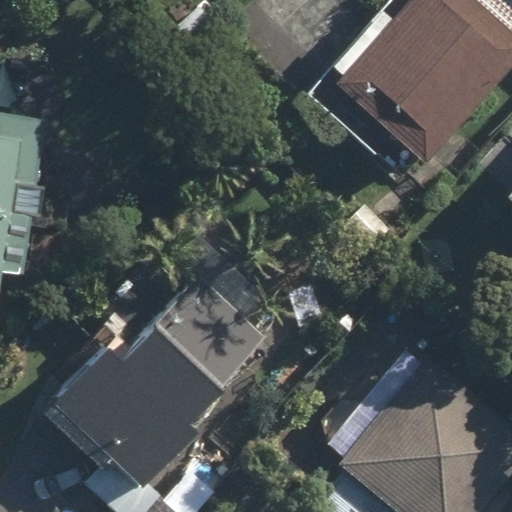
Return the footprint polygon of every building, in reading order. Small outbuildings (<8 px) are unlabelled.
[(511,53),(511,0),(391,0),(295,100),(385,186),(511,53)] [(32,125),(0,120),(0,284),(6,286),(32,125)] [(511,173),(482,207),(511,233),(511,173)] [(128,348),(107,330),(28,421),(84,470),(71,485),(102,511),(166,511),(135,485),(279,318),(182,234),(155,265),(180,287),(128,348)] [(471,511),(511,464),(511,444),(398,348),(320,441),(334,453),(325,463),(334,471),(299,511),(471,511)]
